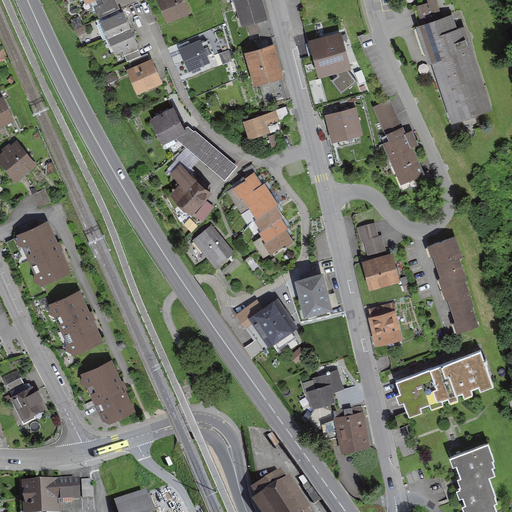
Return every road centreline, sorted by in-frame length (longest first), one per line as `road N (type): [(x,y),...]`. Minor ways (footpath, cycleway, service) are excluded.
road 1 (primary): [(25,0),(146,231),(344,511)]
road 2 (residential): [(324,195),(363,191),(413,230),(432,222),(443,201),(368,0)]
road 3 (residential): [(324,195),(390,489)]
road 4 (residential): [(270,159),(299,206),(294,267),(243,302),(229,300),(206,277)]
road 5 (residential): [(140,4),(195,116),(255,159),(270,159)]
road 6 (unclassified): [(81,450),(0,270)]
road 7 (tertiary): [(132,435),(176,421),(208,425),(226,448),(244,511)]
road 8 (residential): [(277,0),(311,141)]
